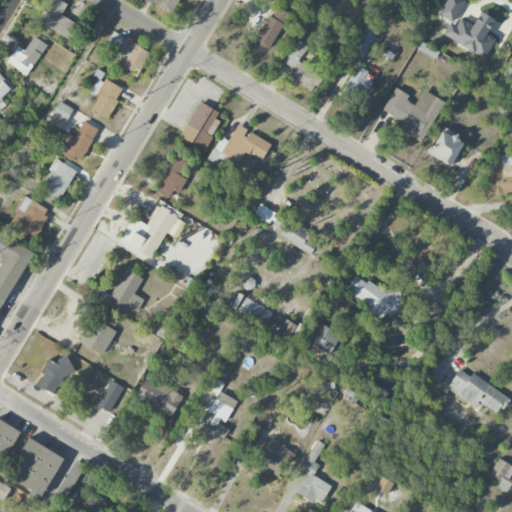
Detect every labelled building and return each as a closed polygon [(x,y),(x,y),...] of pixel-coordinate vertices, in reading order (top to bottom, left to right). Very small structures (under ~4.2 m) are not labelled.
[(67,2),(62,0),(48,0),(37,22),(71,39),(78,25),(60,16),(67,2)] [(178,0),(145,0),(171,14),(178,0)] [(442,37),(485,58),(495,38),(487,34),(494,19),(479,12),(474,24),(457,16),(464,0),(445,0),(438,15),(450,21),(442,37)] [(272,17),(267,15),(254,40),(270,49),(288,15),(276,9),(272,17)] [(374,37),(379,26),(367,21),(352,52),(363,57),(367,47),(373,49),(378,39),(374,37)] [(127,56),(122,66),(138,74),(150,51),(113,31),(106,45),(127,56)] [(47,45),(33,36),(24,51),(17,46),(6,63),(27,76),(47,45)] [(291,68),(308,48),(298,40),(282,61),(291,68)] [(287,76),(311,94),(322,79),(298,61),(287,76)] [(366,73),(356,67),(345,88),(363,97),(371,83),(363,79),(366,73)] [(11,88),(0,76),(0,106),(2,108),(6,104),(1,99),(11,88)] [(97,98),(91,111),(108,119),(121,88),(97,77),(89,94),(97,98)] [(382,110),(399,119),(394,128),(422,142),(444,101),(422,90),(416,101),(393,89),(382,110)] [(66,121),(72,109),(59,101),(52,114),(66,121)] [(218,111),(197,102),(181,139),(206,149),(218,121),(215,119),(218,111)] [(98,129),(83,121),(79,129),(72,125),(68,134),(73,136),(63,154),(79,163),(98,129)] [(270,144),(248,131),(248,130),(237,124),(228,141),(220,137),(208,157),(214,161),(216,157),(235,168),(245,151),(261,161),(270,144)] [(426,152),(451,166),(465,141),(443,128),(433,146),(430,145),(426,152)] [(153,188),(168,198),(173,190),(178,193),(186,180),(179,175),(188,162),(176,154),(153,188)] [(491,193),(511,192),(511,167),(511,168),(511,154),(500,155),(500,163),(490,163),(491,193)] [(76,171),(57,160),(40,190),(59,201),(76,171)] [(8,227),(33,240),(49,210),(24,196),(8,227)] [(146,224),(132,217),(119,240),(152,258),(175,214),(157,204),(146,224)] [(254,215),(269,222),(275,212),(259,205),(254,215)] [(269,232),(311,253),(316,244),(303,237),(307,230),(278,215),(269,232)] [(0,308),(32,250),(0,232),(0,253),(4,255),(0,262),(0,308)] [(134,294),(143,277),(125,267),(105,303),(124,313),(127,308),(136,313),(144,300),(134,294)] [(399,288),(384,291),(368,282),(365,282),(354,276),(345,291),(367,304),(369,317),(403,313),(399,288)] [(237,312),(264,327),(272,312),(245,297),(237,312)] [(356,302),(347,299),(341,313),(350,317),(356,302)] [(113,327),(118,318),(108,313),(104,323),(113,327)] [(114,329),(90,319),(80,345),(104,354),(114,329)] [(290,337),(297,326),(286,319),(279,330),(290,337)] [(335,357),(344,337),(321,326),(312,346),(335,357)] [(37,385),(55,395),(72,363),(61,357),(57,364),(47,358),(40,373),(43,375),(37,385)] [(429,377),(439,382),(445,371),(435,366),(429,377)] [(471,373),(469,376),(459,369),(446,388),(474,407),(478,401),(497,414),(508,398),(471,373)] [(134,397),(170,418),(183,396),(147,375),(134,397)] [(236,401),(219,392),(224,383),(216,379),(203,405),(208,408),(195,434),(218,446),(228,427),(224,425),(236,401)] [(123,387),(109,380),(96,405),(109,412),(123,387)] [(0,453),(1,452),(6,455),(21,432),(0,419),(0,453)] [(292,451),(260,436),(262,432),(253,427),(245,445),(262,453),(257,463),(281,475),(292,451)] [(42,496),(63,457),(27,438),(6,476),(42,496)] [(296,492),(321,505),(331,485),(313,476),(319,465),(314,463),(324,445),(315,440),(298,471),(305,475),(296,492)] [(500,481),(497,487),(507,493),(511,482),(511,479),(509,478),(511,473),(511,465),(497,458),(488,475),(500,481)] [(0,498),(3,500),(10,488),(0,482),(0,498)] [(110,511),(114,506),(93,494),(82,511),(110,511)]
